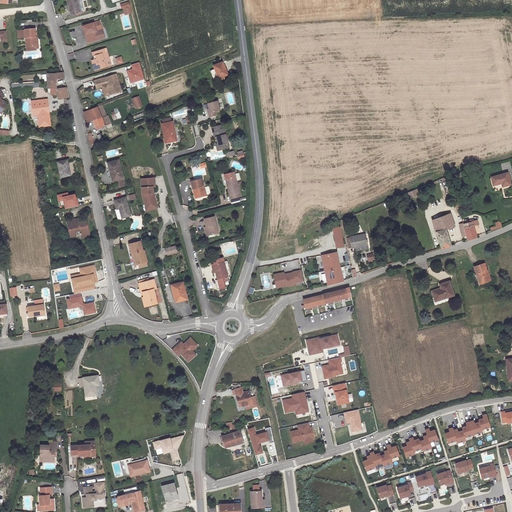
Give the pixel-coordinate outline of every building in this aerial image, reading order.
[(78,0),(67,0),(72,16),(82,13),(78,0)] [(86,26),(88,34),(90,33),(93,41),(103,38),(100,30),(105,29),(102,21),(86,26)] [(33,29),(25,30),(26,37),(26,45),(34,45),(33,29)] [(97,57),(96,58),(98,63),(100,69),(109,66),(107,60),(112,58),(110,50),(109,51),(107,47),(95,50),(96,54),(98,53),(99,57),(97,57)] [(122,56),(115,58),(116,64),(124,62),(122,56)] [(222,61),(214,65),(220,78),(228,74),(222,61)] [(132,65),(134,69),(128,71),(132,83),(144,79),(139,63),(132,65)] [(63,71),(47,73),(47,81),(47,80),(55,80),(56,79),(64,78),(63,71)] [(124,91),(119,74),(97,81),(99,88),(105,86),(110,84),(113,94),(124,91)] [(47,81),(46,95),(55,96),(55,80),(47,80),(47,81)] [(11,84),(12,90),(29,89),(39,88),(38,82),(11,84)] [(0,111),(4,113),(7,107),(6,106),(8,102),(5,100),(4,98),(6,96),(1,87),(0,87),(0,111)] [(66,88),(57,89),(58,98),(68,97),(66,88)] [(138,96),(132,99),(136,108),(142,105),(138,96)] [(48,100),(32,101),(33,108),(34,108),(35,115),(38,115),(39,127),(50,126),(48,100)] [(207,103),(208,109),(209,113),(207,113),(209,117),(216,116),(214,112),(219,110),(217,101),(207,103)] [(102,105),(97,107),(102,119),(107,117),(102,105)] [(97,107),(84,113),(88,122),(93,121),(97,130),(111,124),(108,117),(107,117),(102,119),(97,107)] [(118,109),(114,111),(117,119),(122,117),(118,109)] [(162,124),(166,143),(177,141),(173,122),(171,122),(170,118),(163,120),(163,124),(162,124)] [(215,137),(217,143),(219,150),(228,147),(222,124),(211,127),(212,133),(214,132),(215,137)] [(60,177),(70,175),(68,159),(57,161),(60,177)] [(117,159),(106,162),(108,170),(111,170),(114,179),(111,180),(113,188),(124,185),(117,159)] [(511,171),(511,170),(495,175),(497,183),(505,180),(507,184),(511,182),(511,171)] [(234,177),(226,179),(228,185),(226,186),(229,199),(239,197),(234,177)] [(156,187),(156,178),(141,178),(141,187),(142,187),(142,195),(147,212),(159,208),(155,195),(154,187),(156,187)] [(190,182),(192,190),(194,189),(196,198),(205,196),(201,179),(190,182)] [(60,199),(64,198),(65,200),(67,208),(79,205),(78,197),(76,197),(75,193),(69,194),(69,192),(59,194),(60,199)] [(124,197),(113,200),(115,208),(118,208),(120,217),(129,215),(124,197)] [(458,198),(454,199),(459,210),(463,209),(458,198)] [(78,215),(67,218),(70,234),(76,232),(75,228),(79,227),(81,235),(89,233),(86,218),(79,219),(78,215)] [(449,215),(431,221),(440,249),(450,245),(444,230),(453,227),(449,215)] [(211,217),(204,219),(203,219),(205,227),(207,236),(217,233),(213,217),(211,217)] [(468,222),(458,225),(462,237),(465,236),(467,240),(476,237),(473,225),(478,224),(476,219),(472,220),(472,218),(467,219),(468,222)] [(496,225),(490,228),(491,231),(502,227),(500,221),(495,222),(496,225)] [(340,227),(333,228),(335,241),(337,248),(343,247),(340,227)] [(366,233),(350,237),(352,248),(368,244),(366,233)] [(136,265),(138,265),(147,263),(144,252),(143,252),(140,242),(129,245),(132,255),(133,254),(136,265)] [(175,246),(166,248),(168,255),(177,253),(175,246)] [(321,255),(328,285),(343,281),(336,251),(321,255)] [(214,265),(216,273),(218,280),(220,289),(224,288),(226,285),(225,282),(227,281),(226,278),(228,278),(227,272),(224,262),(223,262),(214,265)] [(484,264),(474,268),(477,276),(478,276),(481,284),(490,281),(487,271),(486,272),(484,264)] [(92,273),(94,282),(98,281),(94,265),(80,268),(81,275),(92,273)] [(303,281),(300,269),(292,271),(292,273),(284,275),(284,273),(273,275),(276,289),(297,285),(296,282),(303,281)] [(81,275),(71,278),(73,286),(77,285),(78,292),(80,291),(95,288),(94,282),(92,273),(81,275)] [(139,284),(141,293),(143,292),(146,304),(153,303),(153,304),(158,303),(154,289),(153,290),(151,281),(149,281),(140,283),(139,284)] [(183,282),(172,285),(176,302),(187,299),(185,292),(186,291),(183,282)] [(431,291),(434,302),(453,296),(448,282),(439,285),(440,288),(431,291)] [(17,287),(10,288),(11,296),(18,295),(17,287)] [(351,297),(349,288),(304,300),(306,308),(351,297)] [(145,306),(153,304),(153,303),(146,304),(143,292),(141,293),(145,306)] [(94,302),(86,303),(82,301),(81,296),(70,298),(67,299),(69,308),(81,305),(82,306),(84,314),(96,312),(94,302)] [(36,305),(27,307),(29,317),(45,314),(43,304),(36,305)] [(338,334),(320,338),(322,349),(341,345),(338,334)] [(322,349),(320,338),(320,337),(306,340),(309,355),(323,352),(322,349)] [(196,354),(192,350),(198,344),(191,338),(185,344),(182,341),(174,349),(179,355),(181,354),(184,358),(188,362),(196,354)] [(329,364),(321,366),(324,377),(342,373),(340,363),(341,363),(340,357),(328,360),(329,364)] [(305,370),(282,375),(284,385),(307,380),(305,370)] [(97,374),(83,376),(86,395),(96,393),(95,384),(94,380),(98,379),(97,374)] [(349,401),(344,382),(332,385),(337,404),(349,401)] [(62,391),(62,383),(54,383),(55,391),(62,391)] [(242,406),(248,405),(254,403),(253,398),(251,391),(245,393),(243,387),(237,389),(242,406)] [(292,394),(293,397),(283,400),(286,412),(296,410),(297,414),(309,411),(307,400),(305,392),(292,394)] [(254,403),(248,405),(249,409),(260,406),(257,397),(253,398),(254,403)] [(345,422),(349,421),(351,431),(361,429),(357,409),(353,410),(347,412),(343,413),(345,422)] [(505,412),(500,413),(502,424),(506,423),(506,424),(511,423),(511,412),(508,413),(505,414),(505,412)] [(478,422),(480,430),(489,427),(485,414),(481,416),(481,418),(481,419),(479,420),(478,420),(478,422)] [(473,421),(469,422),(473,435),(481,432),(480,430),(478,422),(476,423),(473,424),(473,423),(473,421)] [(309,422),(298,425),(299,429),(291,431),(293,442),(305,440),(305,443),(314,441),(313,438),(315,438),(312,426),(310,427),(309,422)] [(462,431),(464,437),(473,435),(469,422),(465,423),(465,425),(466,426),(463,427),(461,428),(462,431)] [(255,427),(249,429),(256,455),(263,453),(260,443),(257,435),(255,427)] [(426,436),(429,443),(437,440),(434,430),(433,430),(430,431),(430,430),(429,428),(424,430),(426,436)] [(447,443),(456,441),(453,430),(452,428),(447,429),(448,431),(448,432),(445,433),(444,434),(447,443)] [(457,429),(453,430),(456,441),(456,443),(465,440),(464,437),(462,431),(461,431),(458,432),(458,431),(457,429)] [(240,431),(222,437),(226,448),(243,442),(240,431)] [(267,432),(257,435),(260,443),(269,440),(267,432)] [(185,434),(171,437),(175,451),(171,452),(174,460),(181,458),(178,448),(185,434)] [(421,448),(422,451),(431,448),(429,443),(426,436),(422,437),(422,439),(423,440),(420,441),(419,442),(421,448)] [(171,437),(154,442),(156,449),(163,447),(165,454),(171,452),(175,451),(171,437)] [(409,442),(413,451),(421,448),(419,442),(418,439),(417,439),(414,440),(414,439),(413,437),(408,439),(409,442)] [(91,442),(86,442),(73,443),(74,452),(81,452),(81,453),(85,453),(93,452),(93,450),(96,450),(96,440),(91,440),(91,442)] [(40,458),(54,458),(54,453),(56,453),(55,441),(48,442),(48,445),(40,446),(40,458)] [(404,447),(402,448),(405,457),(414,454),(413,451),(409,442),(405,443),(406,445),(407,446),(404,447)] [(390,444),(386,446),(387,450),(390,458),(399,455),(395,445),(393,446),(391,447),(390,446),(390,444)] [(381,455),(380,456),(382,462),(383,465),(392,462),(390,458),(387,450),(383,451),(384,453),(384,454),(381,455)] [(373,451),(369,453),(370,455),(374,465),(382,462),(380,456),(379,453),(377,453),(374,454),(373,451)] [(362,461),(366,470),(374,467),(374,465),(370,455),(366,456),(367,458),(367,459),(364,460),(362,461)] [(144,458),(134,461),(135,466),(131,467),(133,474),(147,469),(144,458)] [(472,467),(469,459),(465,461),(464,460),(454,463),(457,472),(467,469),(472,467)] [(495,476),(492,464),(488,465),(488,466),(478,468),(481,478),(490,475),(491,477),(495,476)] [(452,482),(449,470),(445,471),(436,474),(439,484),(448,482),(448,483),(452,482)] [(433,483),(430,471),(424,473),(415,476),(418,486),(424,484),(427,483),(428,485),(433,483)] [(98,486),(103,485),(103,480),(94,481),(94,488),(98,488),(98,486)] [(413,490),(410,482),(406,483),(406,484),(397,487),(400,497),(410,494),(409,491),(413,490)] [(43,507),(53,507),(53,501),(51,501),(51,496),(50,492),(53,492),(53,484),(42,484),(42,491),(40,491),(41,501),(43,501),(43,507)] [(92,497),(95,497),(95,496),(103,495),(104,495),(103,485),(98,486),(98,488),(94,488),(95,491),(92,491),(91,488),(91,484),(83,485),(83,490),(85,490),(85,495),(81,496),(82,505),(93,504),(92,497)] [(175,484),(163,487),(167,501),(179,497),(175,484)] [(393,494),(390,485),(386,486),(386,484),(376,487),(379,496),(385,495),(388,494),(389,495),(393,494)] [(427,490),(416,493),(417,499),(422,498),(423,501),(430,499),(427,490)] [(252,508),(261,508),(261,500),(262,500),(262,491),(259,491),(253,491),(251,491),(252,508)] [(140,492),(119,496),(121,503),(126,502),(126,505),(130,504),(130,502),(133,501),(134,511),(140,511),(145,511),(144,503),(142,504),(140,492)]
